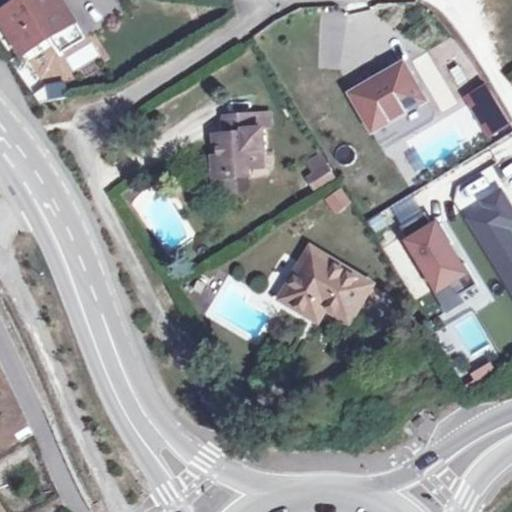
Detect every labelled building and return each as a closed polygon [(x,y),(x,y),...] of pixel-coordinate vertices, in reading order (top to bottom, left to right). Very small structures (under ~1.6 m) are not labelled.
[(36,0),(30,5),(28,1),(2,16),(24,52),(54,34),(59,42),(77,31),(73,22),(75,21),(62,0),(36,0)] [(382,82),(380,79),(353,95),(374,131),(381,144),(401,133),(403,136),(432,118),(434,116),(434,114),(426,101),(407,68),(382,82)] [(34,95),(41,104),(51,102),(59,92),(54,83),(34,95)] [(467,98),(491,137),(511,125),(488,86),(467,98)] [(226,119),(227,136),(219,137),(220,157),(214,157),(216,180),(251,175),(251,168),(265,167),(264,149),(267,149),(265,129),(257,129),(257,115),(226,119)] [(301,164),(316,189),(336,178),(322,152),(301,164)] [(334,214),(352,204),(343,187),(325,197),(334,214)] [(511,240),(505,229),(511,224),(511,211),(505,200),(501,203),(497,197),(486,204),(490,210),(472,221),(511,286),(511,240)] [(440,218),(405,238),(435,290),(470,270),(440,218)] [(306,266),(285,299),(320,319),(327,306),(350,320),(358,307),(366,292),(370,287),(313,253),(306,266)]
